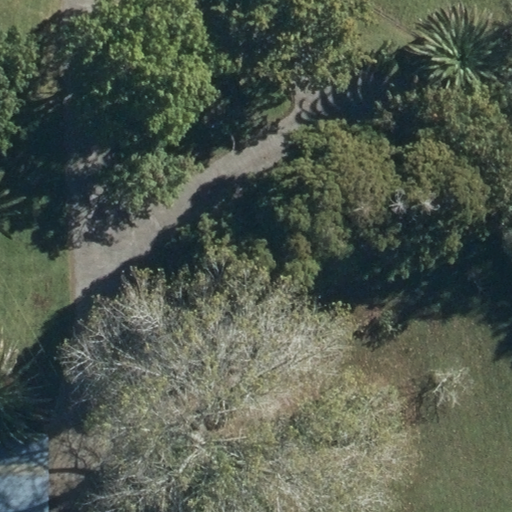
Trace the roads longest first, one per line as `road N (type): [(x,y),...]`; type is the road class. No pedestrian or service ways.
road 1 (unknown): [(41,21),(18,511)]
road 2 (unknown): [(41,21),(486,0)]
